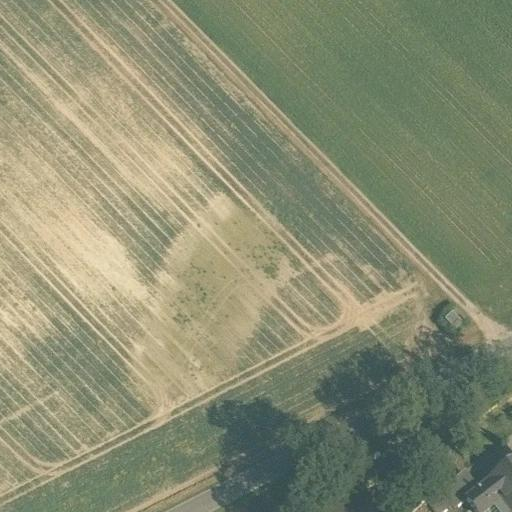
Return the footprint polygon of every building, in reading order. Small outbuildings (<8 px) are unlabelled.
[(462,327),(451,316),(443,323),(454,334),(462,327)] [(511,511),(511,466),(488,484),(489,485),(477,494),(466,503),(472,511),(490,511),(493,510),(494,511),(511,511)] [(442,491),(426,472),(416,481),(423,490),(413,499),(420,508),(442,491)] [(462,475),(442,491),(453,505),(457,510),(466,503),(477,494),(462,475)] [(442,491),(425,505),(431,511),(443,511),(453,505),(442,491)] [(368,511),(355,494),(332,511),(368,511)] [(472,511),(466,503),(457,510),(458,511),(472,511)]
